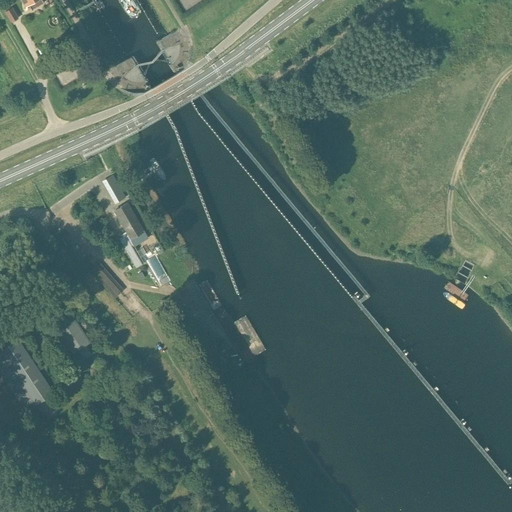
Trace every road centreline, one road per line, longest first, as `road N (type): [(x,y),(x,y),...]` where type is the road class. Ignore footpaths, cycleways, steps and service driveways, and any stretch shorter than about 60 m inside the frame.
road 1 (primary): [(0,181),(122,125),(313,0)]
road 2 (unclassified): [(0,158),(127,106),(212,56),(277,0)]
